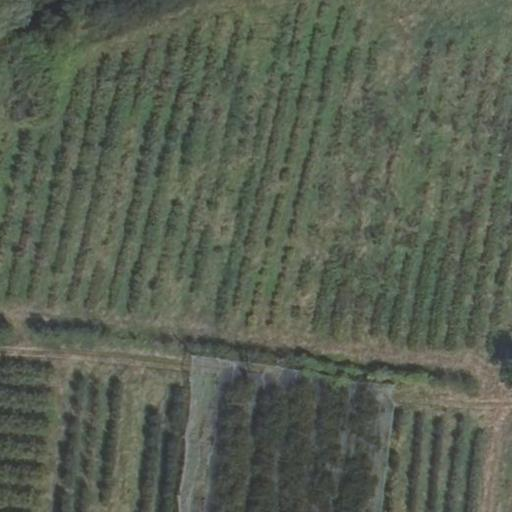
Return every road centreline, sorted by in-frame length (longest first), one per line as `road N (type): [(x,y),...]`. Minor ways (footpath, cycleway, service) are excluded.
road 1 (track): [(0,353),(511,408)]
road 2 (track): [(36,355),(60,384),(45,511)]
